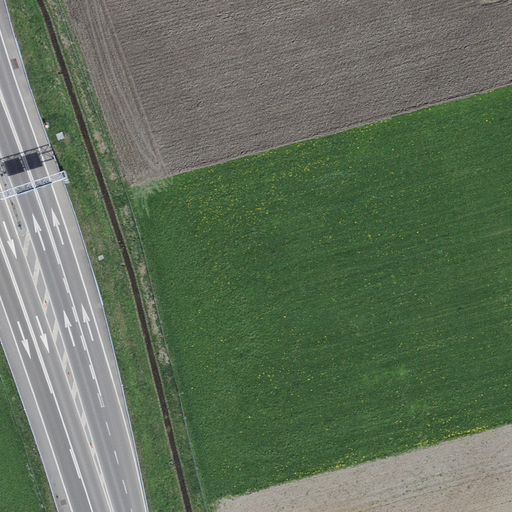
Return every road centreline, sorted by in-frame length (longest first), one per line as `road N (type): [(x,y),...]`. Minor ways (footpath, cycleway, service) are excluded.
road 1 (motorway): [(114,511),(46,224),(20,149)]
road 2 (motorway): [(0,242),(108,511)]
road 3 (motorway): [(0,271),(38,383),(105,511)]
